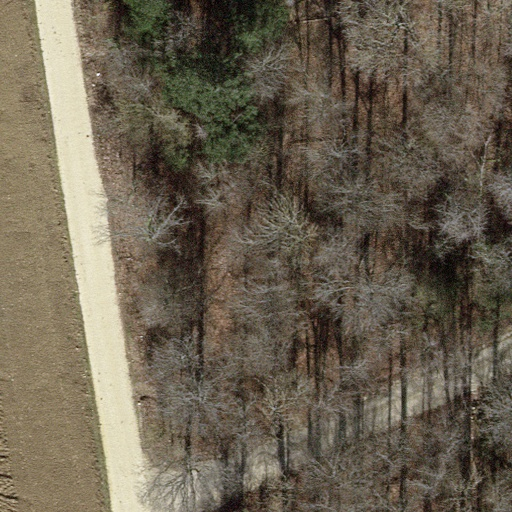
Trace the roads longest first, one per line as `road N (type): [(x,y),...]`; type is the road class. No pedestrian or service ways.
road 1 (track): [(147,511),(75,0)]
road 2 (track): [(142,484),(511,346)]
